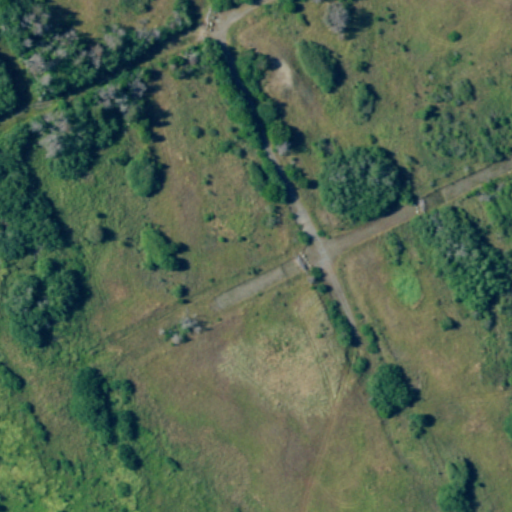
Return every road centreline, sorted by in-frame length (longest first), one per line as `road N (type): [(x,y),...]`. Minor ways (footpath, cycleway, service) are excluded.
road 1 (residential): [(273,0),(0,130)]
road 2 (residential): [(211,30),(320,259)]
road 3 (residential): [(108,363),(320,259)]
road 4 (residential): [(320,259),(511,167)]
road 5 (residential): [(320,259),(404,431)]
